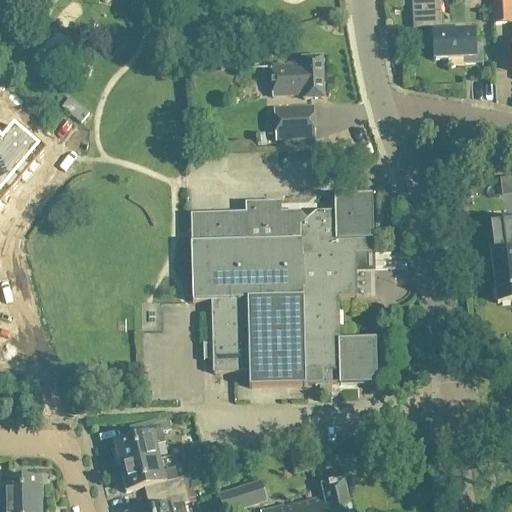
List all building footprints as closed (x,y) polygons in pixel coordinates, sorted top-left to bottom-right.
[(473,33),(453,34),(453,27),(440,27),(439,0),(441,0),(411,0),(413,30),(434,29),(434,35),(433,35),(434,60),(464,59),(464,65),(483,64),(482,46),(474,46),(473,33)] [(510,1),(510,0),(492,0),(493,25),(511,24),(510,1)] [(323,100),(321,59),(301,60),(301,68),(271,69),(272,98),(303,96),(304,101),(323,100)] [(314,140),(313,108),(273,110),(274,142),(314,140)] [(0,145),(0,206),(46,152),(17,128),(1,147),(0,145)] [(511,177),(509,178),(498,180),(500,197),(511,195),(511,177)] [(340,341),(339,299),(357,298),(356,274),(374,274),(372,196),(335,197),(335,212),(316,213),(309,219),(308,220),(302,212),(282,213),(281,203),(245,204),(246,214),(191,216),(192,245),(191,245),(192,304),(211,303),(212,345),(204,346),(204,345),(203,345),(203,361),(212,361),(213,375),(249,374),(249,389),(305,388),(319,387),(319,396),(332,396),(332,387),(377,385),(375,340),(340,341)] [(511,221),(487,225),(491,252),(511,249),(511,221)] [(494,278),(511,275),(511,249),(491,252),(494,278)] [(511,275),(494,278),(497,305),(511,302),(511,275)] [(165,444),(162,433),(171,431),(168,418),(129,428),(132,440),(114,445),(120,470),(159,460),(155,447),(165,444)] [(169,472),(162,473),(159,460),(120,470),(126,494),(144,490),(147,501),(190,490),(187,478),(172,481),(169,472)] [(350,511),(343,481),(321,486),(324,499),(270,511),(350,511)] [(42,507),(41,482),(1,483),(2,508),(42,507)] [(219,497),(223,511),(241,511),(265,504),(259,484),(219,497)] [(185,511),(184,505),(189,504),(188,501),(195,499),(193,490),(190,491),(190,490),(147,501),(149,511),(185,511)]
